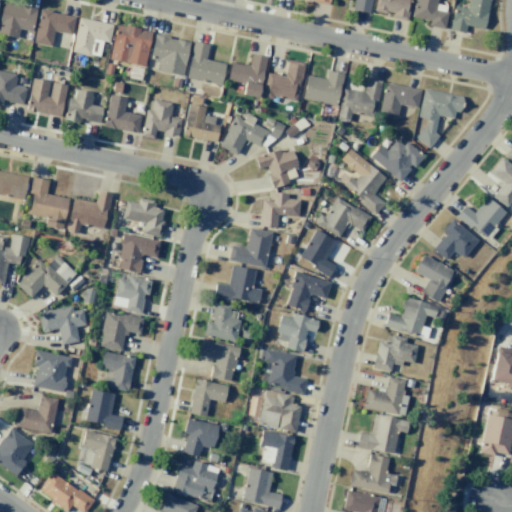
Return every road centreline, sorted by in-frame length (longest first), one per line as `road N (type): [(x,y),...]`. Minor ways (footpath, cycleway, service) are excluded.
road 1 (residential): [(125,511),(152,452),(210,183),(0,139)]
road 2 (residential): [(312,511),(348,334),(366,286),(511,89)]
road 3 (residential): [(511,75),(148,0)]
